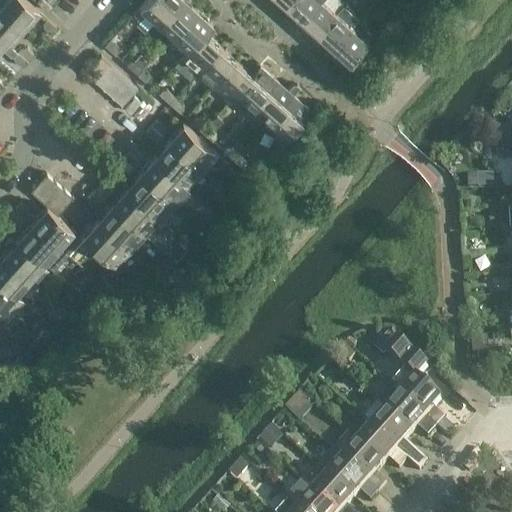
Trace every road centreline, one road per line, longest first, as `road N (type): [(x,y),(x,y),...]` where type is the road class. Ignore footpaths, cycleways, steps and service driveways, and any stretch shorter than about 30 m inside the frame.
road 1 (residential): [(0,189),(24,163),(28,97),(114,0)]
road 2 (residential): [(420,511),(502,419),(511,419)]
